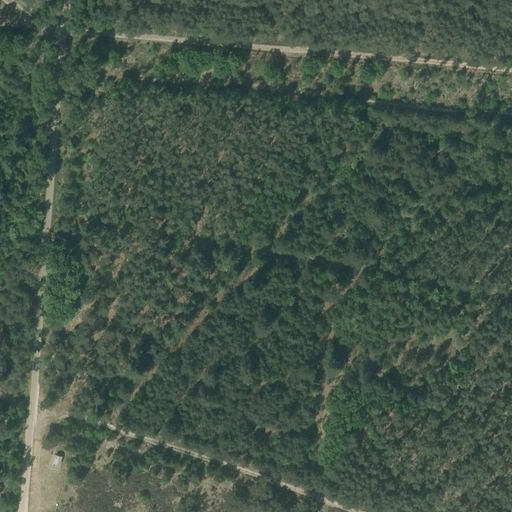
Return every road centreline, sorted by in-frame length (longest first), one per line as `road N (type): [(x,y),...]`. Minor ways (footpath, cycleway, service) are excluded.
road 1 (track): [(511,291),(47,215)]
road 2 (track): [(511,115),(122,79),(61,52)]
road 3 (track): [(511,71),(62,34)]
